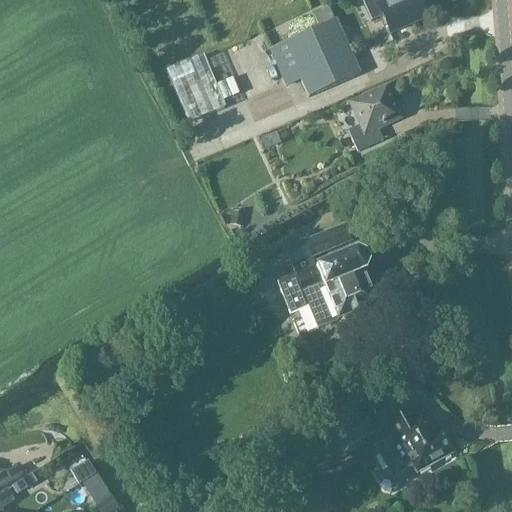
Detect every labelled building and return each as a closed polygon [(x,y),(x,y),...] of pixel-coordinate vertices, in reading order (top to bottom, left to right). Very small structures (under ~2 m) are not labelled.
[(426,19),(418,0),(391,0),(378,6),(375,0),(370,0),(355,7),(363,25),(378,19),(386,36),(426,19)] [(319,27),(284,43),(309,98),(360,75),(336,20),(335,21),(330,9),(314,16),(319,27)] [(225,107),(203,56),(167,71),(188,123),(225,107)] [(377,129),(400,119),(386,89),(351,104),(361,126),(348,132),(357,153),(383,142),(377,129)] [(286,250),(296,276),(276,284),(289,316),(307,309),(316,330),(377,306),(364,273),(365,273),(368,264),(365,255),(356,252),(316,268),(311,257),(350,242),(344,227),(286,250)] [(361,410),(336,425),(349,446),(374,431),(361,410)] [(386,468),(374,475),(383,492),(392,494),(420,478),(417,474),(452,454),(439,428),(431,431),(422,414),(414,419),(408,410),(385,423),(394,438),(375,449),(386,468)] [(0,489),(25,474),(24,473),(18,477),(14,470),(10,473),(0,472),(0,489)] [(23,480),(12,487),(17,496),(29,488),(23,480)] [(0,511),(0,509),(12,503),(5,491),(0,493),(0,511)]
